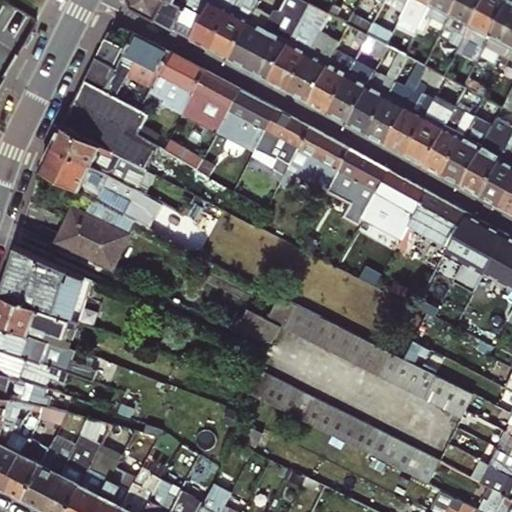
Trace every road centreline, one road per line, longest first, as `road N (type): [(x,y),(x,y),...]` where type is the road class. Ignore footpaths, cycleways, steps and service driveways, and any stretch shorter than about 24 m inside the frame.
road 1 (unknown): [(429,425),(0,218)]
road 2 (residential): [(511,224),(97,0)]
road 3 (tertiary): [(89,0),(0,194)]
